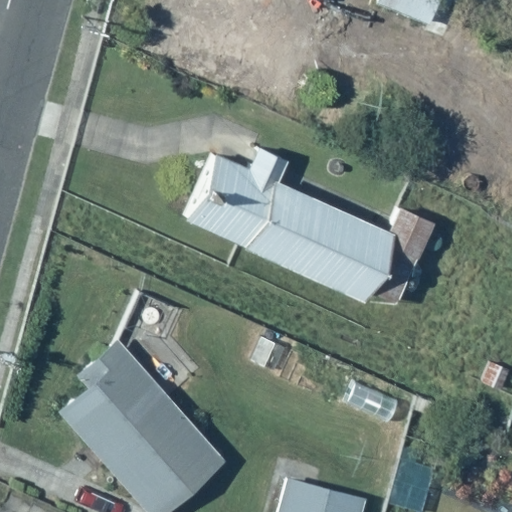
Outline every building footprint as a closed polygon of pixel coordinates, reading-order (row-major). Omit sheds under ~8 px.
[(162,0),(147,52),(298,92),(303,72),(312,73),(320,43),(300,39),(311,0),(162,0)] [(424,25),(434,0),(372,0),(371,4),(424,25)] [(456,13),(435,4),(423,31),(444,40),(456,13)] [(206,154),(178,221),(236,246),(234,250),(354,303),(358,292),(389,304),(427,222),(392,207),(388,215),(381,230),(272,183),(283,160),(256,148),(252,146),(242,168),(206,154)] [(93,368),(54,402),(150,511),(158,511),(221,456),(113,334),(85,359),(93,368)] [(508,370),(488,361),(478,384),(498,392),(508,370)] [(354,511),(359,494),(278,476),(270,511),(354,511)]
